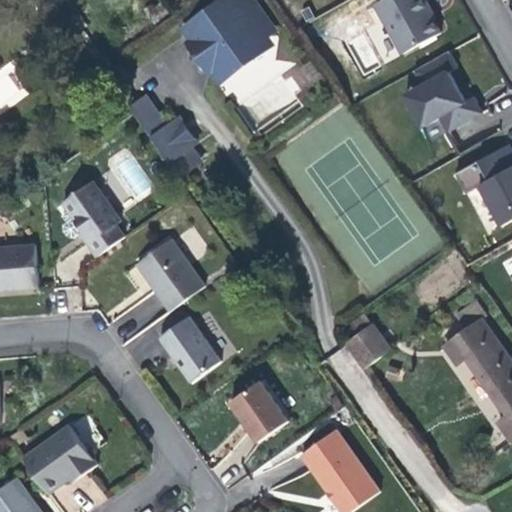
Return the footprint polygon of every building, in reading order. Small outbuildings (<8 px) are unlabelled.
[(232,0),(228,0),(193,24),(202,39),(197,42),(209,61),(216,57),(225,70),(264,43),(259,36),(273,27),(253,0),(243,0),(236,5),(232,0)] [(432,10),(426,0),(382,0),(376,4),(404,54),(442,33),(435,19),(430,11),(432,10)] [(193,24),(187,28),(197,42),(202,39),(193,24)] [(264,43),(277,34),(273,27),(259,36),(264,43)] [(415,71),(423,85),(406,94),(425,126),(442,117),(450,131),(484,112),(475,97),(467,101),(460,89),(450,72),(459,67),(450,51),(415,71)] [(209,61),(219,74),(225,70),(216,57),(209,61)] [(0,113),(30,97),(11,61),(0,67),(0,113)] [(135,113),(142,122),(156,112),(144,96),(130,107),(135,113)] [(156,112),(142,122),(170,162),(191,146),(196,143),(177,116),(165,125),(156,112)] [(511,149),(509,144),(456,174),(467,194),(482,186),(504,225),(511,220),(511,149)] [(191,146),(170,162),(179,174),(200,159),(191,146)] [(94,179),(66,199),(80,219),(90,233),(87,235),(101,254),(127,235),(118,221),(121,219),(94,179)] [(157,287),(172,310),(205,286),(172,238),(138,261),(157,287)] [(0,247),(0,291),(8,291),(38,288),(34,245),(0,247)] [(221,360),(189,316),(160,337),(176,359),(191,381),(221,360)] [(511,441),(511,440),(511,363),(480,320),(443,346),(456,364),(466,357),(508,414),(498,421),(511,441)] [(370,323),(344,342),(364,369),(390,349),(370,323)] [(288,420),(260,380),(230,402),(245,423),(258,441),(288,420)] [(70,424),(23,457),(49,493),(71,478),(79,472),(82,476),(99,464),(70,424)] [(349,511),(380,490),(337,430),(302,455),(322,483),(342,511),(349,511)] [(78,479),(82,476),(79,472),(71,478),(74,482),(78,479)] [(41,511),(38,507),(17,477),(0,488),(0,511),(41,511)]
